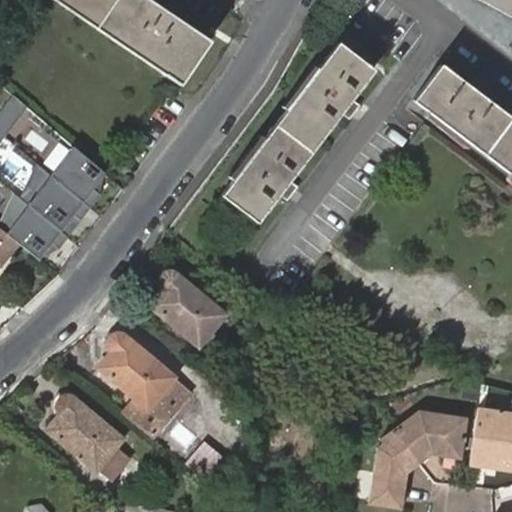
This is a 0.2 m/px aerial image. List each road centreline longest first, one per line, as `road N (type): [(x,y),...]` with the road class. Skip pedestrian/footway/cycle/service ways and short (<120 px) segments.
road 1 (residential): [(281,0),(122,243),(0,364)]
road 2 (residential): [(413,0),(511,73)]
